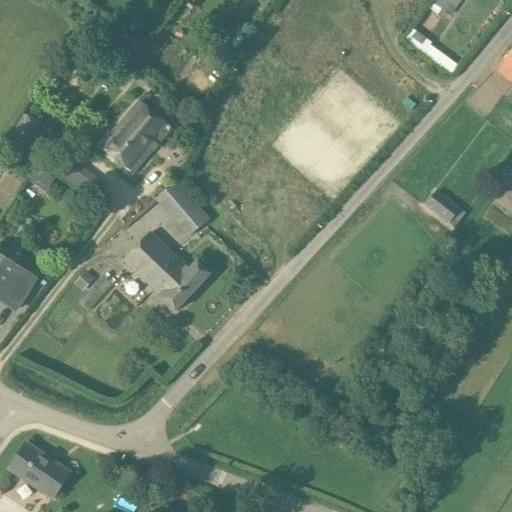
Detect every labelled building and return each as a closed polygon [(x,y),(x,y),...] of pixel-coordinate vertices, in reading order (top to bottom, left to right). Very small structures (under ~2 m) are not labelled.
[(0,0),(0,27),(9,14),(20,21),(29,8),(17,0),(0,0)] [(439,0),(434,11),(452,21),(463,0),(439,0)] [(511,84),(511,51),(497,73),(511,84)] [(101,145),(132,173),(172,128),(140,100),(101,145)] [(11,136),(29,147),(42,124),(24,114),(11,136)] [(27,179),(46,193),(55,180),(36,166),(27,179)] [(189,238),(211,217),(176,180),(154,201),(189,238)] [(426,207),(455,229),(466,214),(437,191),(426,207)] [(0,295),(18,307),(36,278),(0,255),(0,295)] [(113,337),(111,338),(113,340),(115,341),(111,345),(121,354),(124,350),(136,361),(136,362),(137,363),(139,362),(139,361),(175,323),(177,321),(175,320),(166,311),(176,300),(180,304),(182,306),(183,304),(195,290),(196,291),(197,289),(196,287),(195,288),(166,260),(166,259),(164,258),(163,259),(163,260),(150,273),(149,274),(150,276),(161,286),(151,297),(149,298),(150,298),(143,306),(133,297),(115,316),(119,319),(118,320),(121,322),(122,322),(125,325),(113,337)] [(81,301),(89,308),(109,286),(89,268),(75,283),(87,294),(81,301)] [(10,470),(53,499),(70,474),(27,445),(10,470)]
